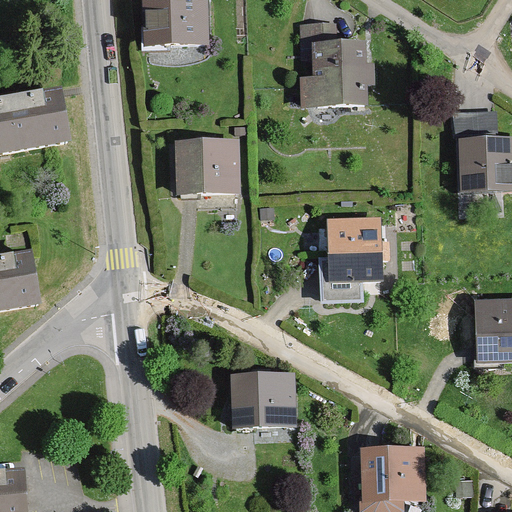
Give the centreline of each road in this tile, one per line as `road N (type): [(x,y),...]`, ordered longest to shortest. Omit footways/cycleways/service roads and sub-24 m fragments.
road 1 (residential): [(125,273),(265,334),(511,474)]
road 2 (unclassified): [(125,273),(100,0)]
road 3 (unclassified): [(145,511),(125,273)]
road 4 (unclassified): [(125,273),(0,372)]
